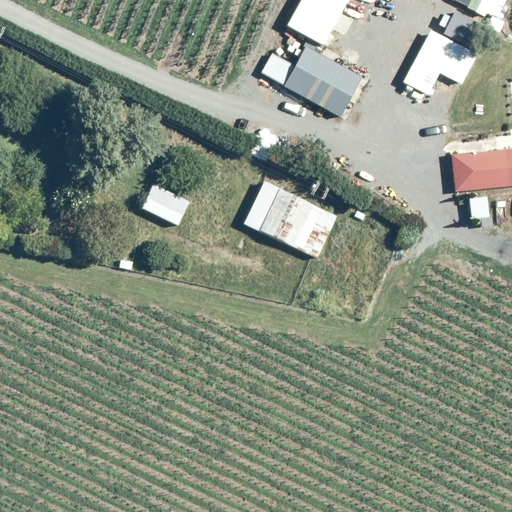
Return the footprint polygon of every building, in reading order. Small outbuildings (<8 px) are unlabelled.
[(299,0),(285,25),(324,48),(345,12),(361,20),(372,1),(369,0),(299,0)] [(439,26),(450,31),(447,38),(468,48),(484,17),(489,19),(485,29),(500,36),(507,23),(498,19),(507,0),(449,0),(462,6),(456,18),(446,13),(439,26)] [(364,79),(306,48),(295,68),(270,54),(259,75),(342,119),(364,79)] [(454,194),(468,192),(471,222),(490,220),(486,190),(511,187),(511,149),(450,156),(454,194)] [(338,216),(260,181),(240,224),(318,259),(338,216)] [(189,202),(148,183),(136,208),(177,227),(189,202)]
